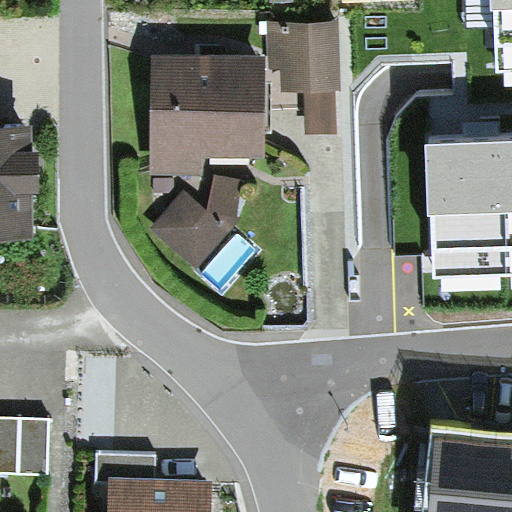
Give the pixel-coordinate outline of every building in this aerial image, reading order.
[(511,0),(498,0),(501,68),(511,67),(511,0)] [(341,24),(271,24),(272,71),(283,71),(283,92),(307,92),(307,133),(337,133),(337,92),(342,92),(341,24)] [(263,54),(154,53),(154,172),(200,173),(200,158),(263,158),(263,54)] [(33,129),(0,129),(0,239),(29,239),(29,193),(38,192),(38,153),(33,153),(33,129)] [(511,147),(431,150),(436,274),(511,271),(511,147)] [(185,194),(154,228),(198,268),(233,231),(243,181),(214,176),(206,214),(185,194)] [(48,419),(0,419),(0,473),(48,474),(48,419)] [(511,511),(511,434),(439,428),(431,511),(511,511)] [(109,482),(154,483),(154,454),(100,454),(100,482),(109,482)] [(208,511),(209,483),(154,483),(109,482),(108,511),(208,511)]
